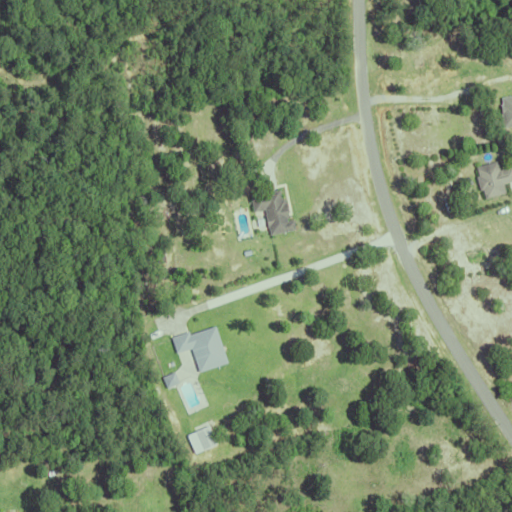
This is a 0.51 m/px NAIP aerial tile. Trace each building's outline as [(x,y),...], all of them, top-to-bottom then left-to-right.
[(511,95),(497,96),(499,124),(511,123),(511,95)] [(510,162),(511,169),(511,176),(500,180),(503,190),(483,195),(480,186),(477,187),(473,172),(476,172),(473,163),(494,157),(497,166),(510,162)] [(287,207),(285,207),(287,213),(284,214),(284,216),(291,215),(293,225),(268,232),(261,205),(251,207),(248,192),(277,185),(279,194),(282,194),(283,198),(284,197),(287,207)] [(152,245),(161,243),(163,259),(155,260),(152,245)] [(169,337),(174,354),(188,349),(195,372),(223,364),(212,326),(186,334),(185,332),(169,337)] [(213,445),(206,426),(184,434),(191,453),(213,445)]
